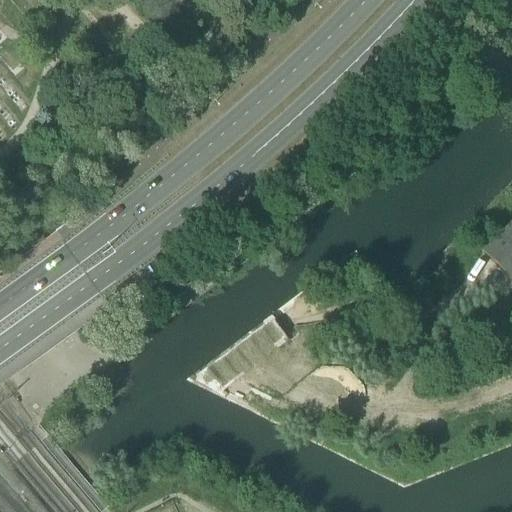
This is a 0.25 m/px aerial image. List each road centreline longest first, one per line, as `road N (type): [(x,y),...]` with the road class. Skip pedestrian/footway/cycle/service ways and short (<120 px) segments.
road 1 (primary): [(0,348),(259,150),(413,0)]
road 2 (primary): [(364,0),(238,127),(0,304)]
